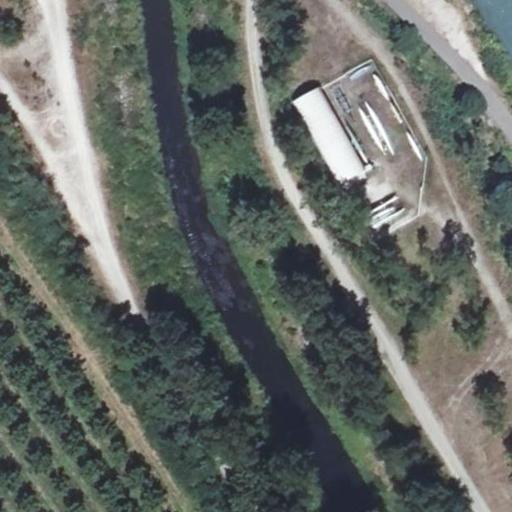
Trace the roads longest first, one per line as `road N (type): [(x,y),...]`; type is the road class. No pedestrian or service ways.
road 1 (track): [(47,0),(71,138),(119,294),(255,511)]
road 2 (track): [(251,0),(248,34),(268,152),(408,378),(433,389),(466,381),(511,340)]
road 3 (track): [(484,511),(408,378)]
